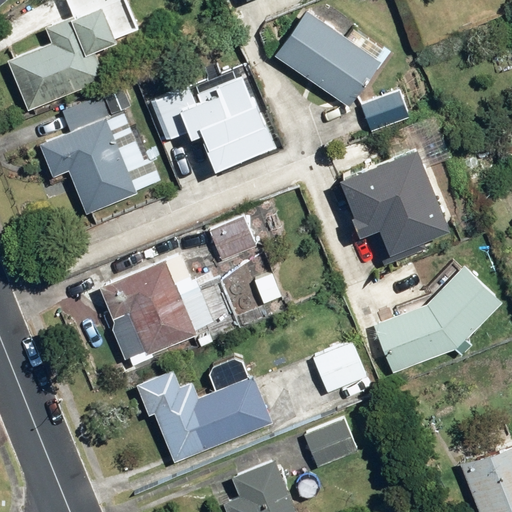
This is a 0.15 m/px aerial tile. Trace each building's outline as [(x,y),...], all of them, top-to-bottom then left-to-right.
[(40,38),(0,56),(0,59),(23,109),(71,86),(69,81),(100,67),(92,48),(131,30),(116,0),(56,0),(63,13),(35,26),(40,38)] [(300,7),(267,55),(343,107),(376,59),(300,7)] [(229,63),(144,98),(162,141),(184,132),(200,171),(263,145),(229,63)] [(397,87),(355,102),(366,131),(408,115),(397,87)] [(115,104),(31,140),(47,176),(62,169),(81,214),(160,180),(148,153),(138,157),(115,104)] [(438,229),(404,145),(327,176),(343,214),(340,216),(347,235),(365,228),(380,264),(423,246),(419,236),(438,229)] [(242,212),(205,229),(218,260),(256,244),(242,212)] [(158,256),(91,284),(124,365),(212,329),(185,262),(164,271),(158,256)] [(457,261),(424,298),(365,322),(386,372),(450,346),(496,296),(457,261)] [(348,339),(307,356),(323,392),(363,375),(348,339)] [(166,460),(269,421),(249,370),(190,393),(184,379),(174,383),(167,367),(128,381),(141,415),(148,412),(166,460)] [(341,417),(299,433),(312,466),(354,450),(341,417)] [(511,511),(511,445),(509,437),(452,459),(472,511),(511,511)] [(292,511),(268,456),(225,474),(232,493),(215,500),(219,511),(292,511)]
